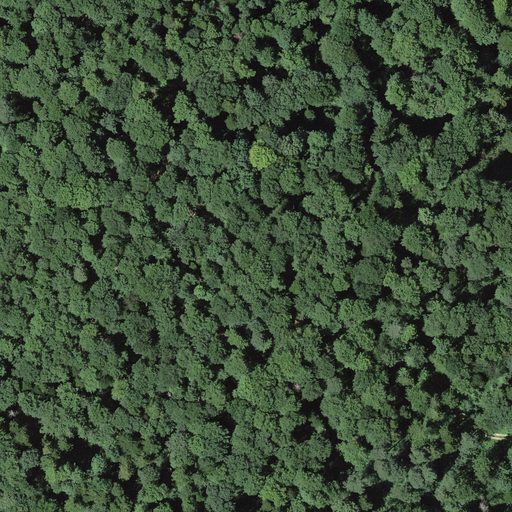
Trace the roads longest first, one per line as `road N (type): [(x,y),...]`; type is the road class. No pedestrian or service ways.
road 1 (track): [(0,172),(140,73),(230,27),(284,37),(367,0)]
road 2 (track): [(336,511),(356,431),(391,350),(445,282),(511,233)]
road 3 (track): [(413,324),(436,389),(478,428),(511,437)]
